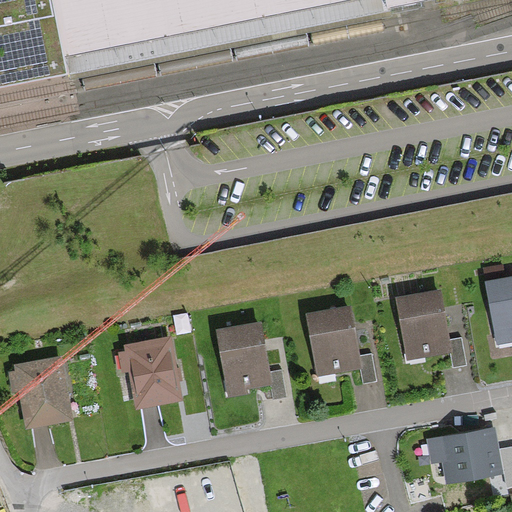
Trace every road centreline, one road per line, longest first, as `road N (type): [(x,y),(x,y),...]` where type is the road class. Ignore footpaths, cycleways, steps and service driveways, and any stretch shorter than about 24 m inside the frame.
road 1 (residential): [(511,396),(14,487)]
road 2 (unclassified): [(0,152),(162,120)]
